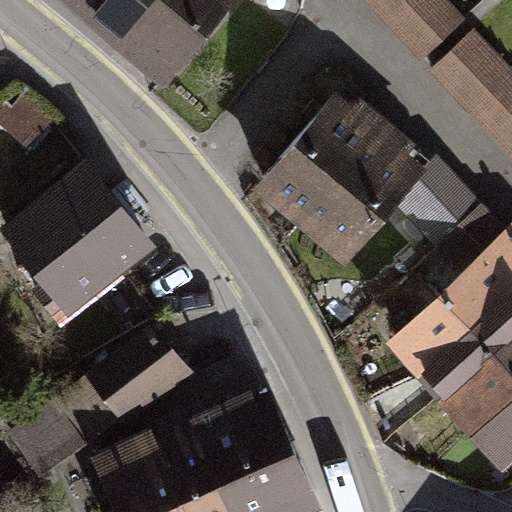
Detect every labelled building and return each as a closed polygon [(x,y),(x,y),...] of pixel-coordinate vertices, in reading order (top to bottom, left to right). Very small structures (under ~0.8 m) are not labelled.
[(73,0),(118,39),(150,0),(73,0)] [(150,0),(118,39),(170,82),(237,0),(150,0)] [(465,16),(450,0),(370,0),(421,55),(465,16)] [(511,67),(473,25),(429,65),(511,156),(511,67)] [(252,181),(298,220),(388,113),(362,91),(351,104),(331,87),(252,181)] [(4,100),(0,104),(0,120),(31,146),(55,117),(27,93),(14,108),(4,100)] [(416,139),(388,113),(298,220),(343,255),(391,197),(423,160),(409,148),(416,139)] [(423,160),(391,197),(433,245),(436,241),(481,201),(433,147),(423,160)] [(18,149),(0,164),(0,209),(41,176),(18,149)] [(158,238),(92,154),(6,222),(72,306),(158,238)] [(461,269),(507,229),(481,201),(436,241),(461,269)] [(419,375),(511,295),(511,224),(507,229),(461,269),(384,334),(419,375)] [(511,338),(511,295),(419,375),(441,400),(511,338)] [(193,366),(156,318),(88,369),(124,418),(193,366)] [(474,439),(511,405),(511,338),(441,400),(474,439)] [(124,418),(88,369),(55,393),(90,442),(124,418)] [(190,408),(220,472),(294,438),(264,374),(190,408)] [(90,442),(55,393),(9,426),(44,475),(90,442)] [(511,405),(474,439),(504,473),(511,465),(511,405)] [(190,408),(155,424),(195,511),(238,511),(220,472),(190,408)] [(125,511),(195,511),(155,424),(97,451),(125,511)] [(293,511),(322,499),(294,438),(220,472),(238,511),(293,511)]
